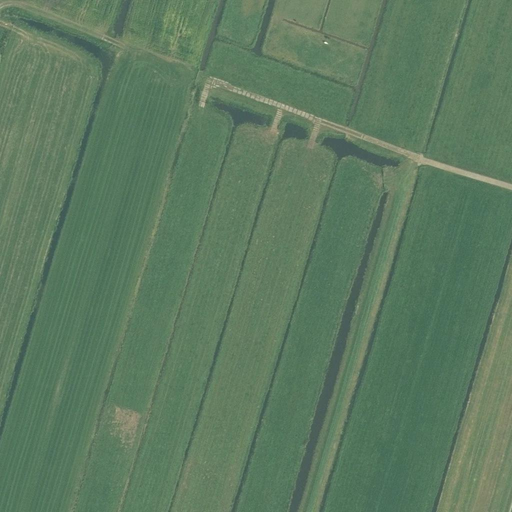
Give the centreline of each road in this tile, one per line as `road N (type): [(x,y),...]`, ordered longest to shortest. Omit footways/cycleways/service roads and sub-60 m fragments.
road 1 (track): [(209,79),(27,4),(0,8)]
road 2 (track): [(413,156),(318,120),(309,147)]
